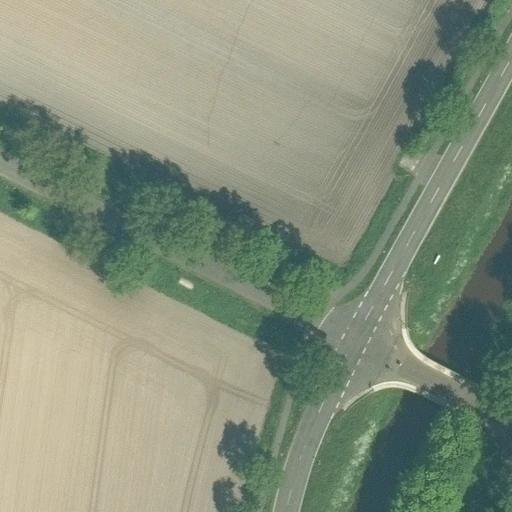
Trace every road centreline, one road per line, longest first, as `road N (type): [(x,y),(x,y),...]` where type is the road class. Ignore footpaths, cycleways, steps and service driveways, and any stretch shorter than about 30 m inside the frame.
road 1 (tertiary): [(0,163),(349,340)]
road 2 (tertiary): [(349,340),(511,52)]
road 3 (tertiary): [(282,511),(349,340)]
road 4 (tertiary): [(489,408),(349,340)]
